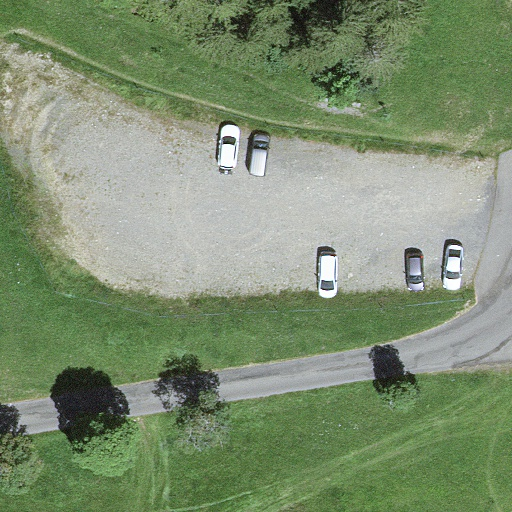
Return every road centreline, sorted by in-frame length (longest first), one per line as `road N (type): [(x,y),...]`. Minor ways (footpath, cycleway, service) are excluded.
road 1 (track): [(0,52),(91,153),(258,209),(511,210)]
road 2 (residential): [(0,421),(366,366),(443,348),(511,313)]
